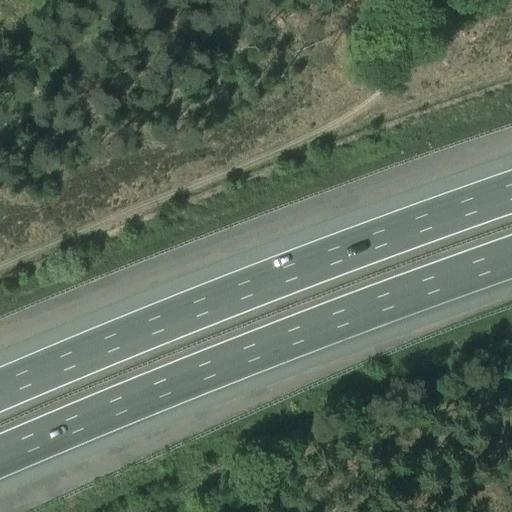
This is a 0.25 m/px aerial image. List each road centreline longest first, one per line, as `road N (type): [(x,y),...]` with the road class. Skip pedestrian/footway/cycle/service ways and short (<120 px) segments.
road 1 (motorway): [(0,457),(301,334),(511,259)]
road 2 (motorway): [(511,187),(0,385)]
road 3 (track): [(0,269),(335,123),(400,70),(471,81)]
road 4 (track): [(253,511),(281,464),(327,437),(511,383)]
